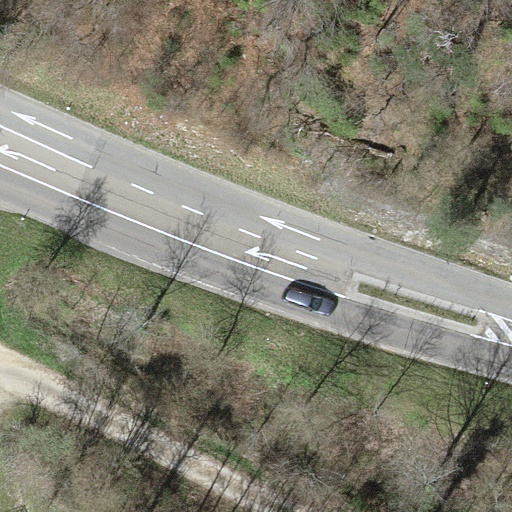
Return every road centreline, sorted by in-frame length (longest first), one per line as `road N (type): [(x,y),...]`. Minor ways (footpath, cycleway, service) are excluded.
road 1 (primary): [(0,144),(348,283),(511,331)]
road 2 (track): [(0,367),(301,511)]
